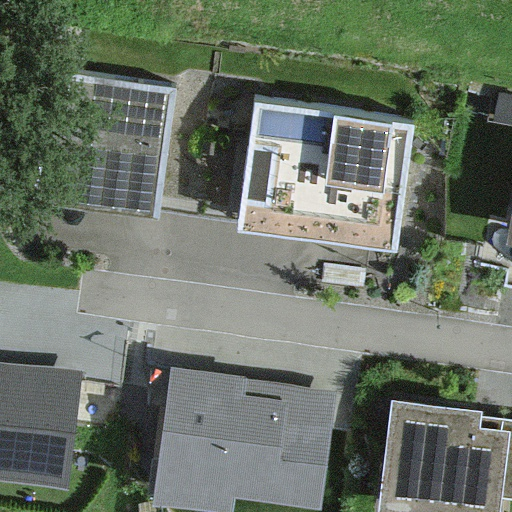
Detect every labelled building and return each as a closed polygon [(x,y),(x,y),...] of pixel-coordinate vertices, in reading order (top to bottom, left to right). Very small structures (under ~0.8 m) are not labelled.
[(180,98),(53,81),(36,207),(162,224),(180,98)] [(436,126),(270,109),(257,230),(424,247),(436,126)] [(340,379),(172,353),(152,484),(234,497),(237,477),(322,491),(340,379)] [(80,374),(0,361),(0,480),(63,489),(80,374)] [(483,398),(391,385),(374,498),(469,511),(496,511),(500,485),(511,486),(511,411),(481,407),(483,398)]
